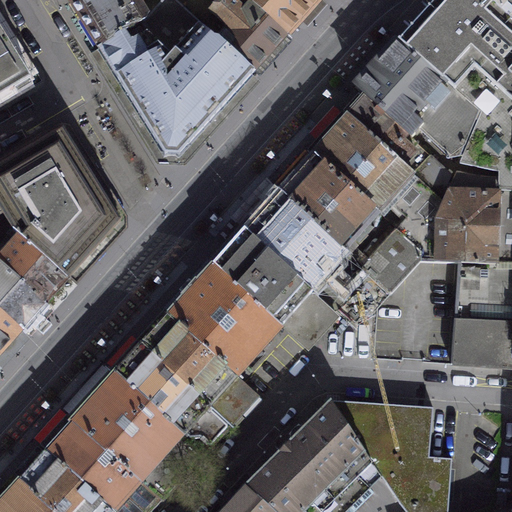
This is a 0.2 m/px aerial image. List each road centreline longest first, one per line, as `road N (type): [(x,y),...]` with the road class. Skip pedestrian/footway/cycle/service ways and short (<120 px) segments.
road 1 (residential): [(190,511),(319,376),(511,388)]
road 2 (residential): [(172,229),(380,0)]
road 3 (residential): [(0,416),(172,229)]
road 4 (residential): [(80,85),(172,229)]
